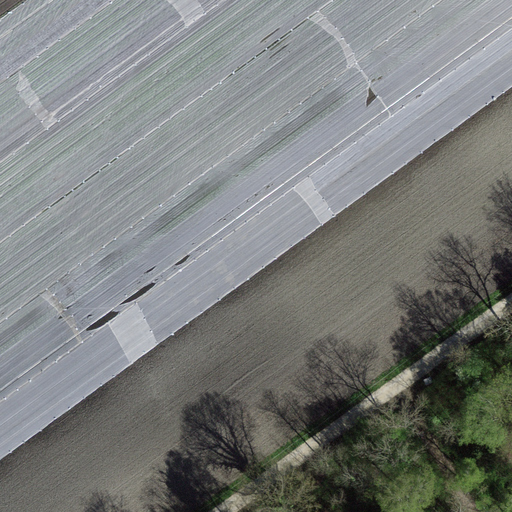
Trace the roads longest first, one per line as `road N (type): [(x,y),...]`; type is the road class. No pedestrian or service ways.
road 1 (track): [(511,309),(228,511)]
road 2 (track): [(401,386),(491,511)]
